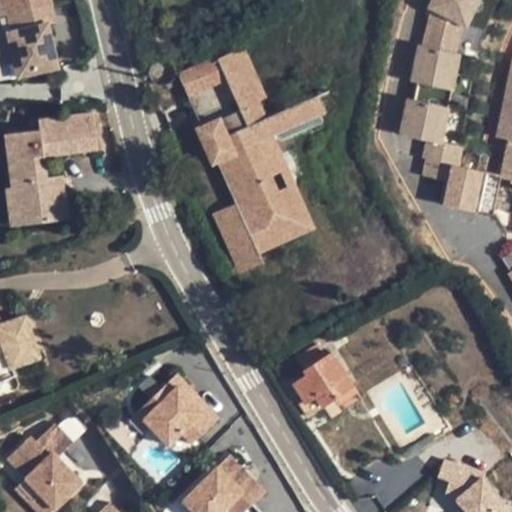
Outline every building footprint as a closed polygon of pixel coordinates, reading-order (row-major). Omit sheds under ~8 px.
[(51,0),(13,0),(16,13),(8,14),(3,15),(16,75),(58,66),(48,21),(55,19),(51,0)] [(16,13),(13,0),(4,0),(8,14),(16,13)] [(467,35),(481,0),(432,0),(425,17),(467,35)] [(324,108),(315,89),(261,114),(254,99),(261,96),(237,44),(212,55),(221,75),(235,105),(197,124),(235,206),(229,209),(226,203),(212,209),(237,263),(259,253),(257,248),(253,240),(292,222),(295,230),(311,222),(291,179),(289,180),(275,187),(252,138),(267,131),(268,131),(279,136),(320,118),(317,112),(324,108)] [(416,44),(413,83),(459,86),(462,47),(416,44)] [(212,55),(174,73),(183,93),(221,75),(212,55)] [(507,139),(502,166),(509,168),(506,181),(511,181),(511,58),(495,136),(507,139)] [(4,133),(10,185),(14,185),(21,221),(65,217),(61,174),(44,176),(41,155),(95,147),(89,114),(36,120),(37,128),(4,133)] [(275,187),(289,180),(267,131),(252,138),(275,187)] [(441,192),(438,205),(478,214),(487,173),(413,156),(409,174),(434,180),(432,189),(441,192)] [(499,179),(506,181),(509,168),(502,166),(499,179)] [(9,223),(21,221),(14,185),(10,185),(3,185),(9,223)] [(429,203),(438,205),(441,192),(432,189),(429,203)] [(135,208),(120,213),(123,223),(138,218),(135,208)] [(292,222),(253,240),(257,248),(295,230),(292,222)] [(0,378),(15,373),(11,363),(38,353),(23,313),(0,321),(0,378)] [(336,395),(353,384),(332,351),(304,369),(306,373),(291,383),(303,402),(300,404),(306,413),(336,395)] [(38,353),(11,363),(15,373),(42,364),(38,353)] [(214,410),(170,365),(129,404),(145,420),(161,436),(166,431),(179,444),(214,410)] [(342,404),(359,393),(353,384),(336,395),(342,404)] [(145,420),(129,404),(123,411),(137,427),(145,420)] [(63,445),(42,426),(25,445),(19,440),(3,457),(17,469),(9,478),(16,484),(32,499),(27,505),(34,511),(48,511),(75,482),(50,460),(63,445)] [(224,445),(219,451),(226,458),(232,452),(224,445)] [(197,474),(180,493),(200,511),(210,511),(221,501),(232,490),(243,501),(257,486),(245,475),(250,470),(232,452),(226,458),(219,451),(204,467),(209,472),(201,479),(197,474)] [(17,469),(3,457),(0,460),(0,470),(9,478),(17,469)] [(511,511),(511,498),(490,471),(449,460),(445,474),(456,477),(451,494),(463,497),(475,511),(511,511)] [(204,467),(197,474),(201,479),(209,472),(204,467)] [(32,499),(16,484),(6,495),(25,511),(34,511),(27,505),(32,499)] [(232,490),(221,501),(234,511),(243,501),(232,490)] [(117,511),(105,501),(95,511),(117,511)]
